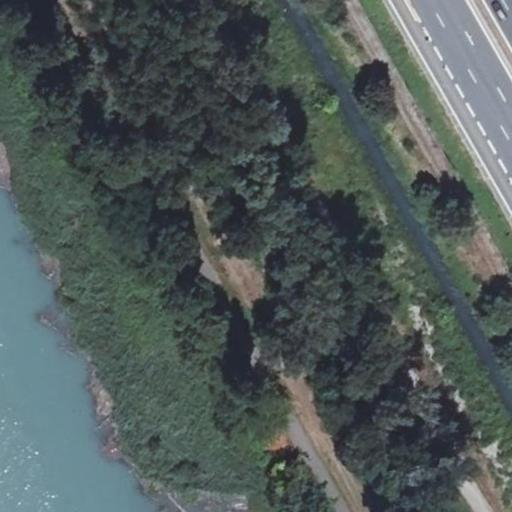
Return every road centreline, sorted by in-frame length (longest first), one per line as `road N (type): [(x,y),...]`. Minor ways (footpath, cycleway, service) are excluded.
road 1 (track): [(187,0),(485,511)]
road 2 (motorway): [(428,0),(511,143)]
